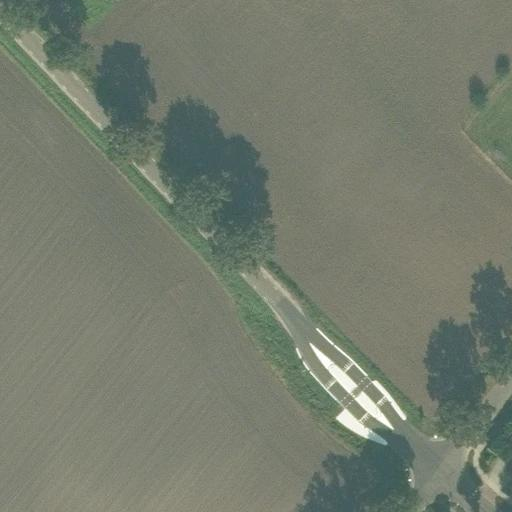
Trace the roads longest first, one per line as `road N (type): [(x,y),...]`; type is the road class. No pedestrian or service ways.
road 1 (unclassified): [(440,469),(0,9)]
road 2 (residential): [(440,469),(511,373)]
